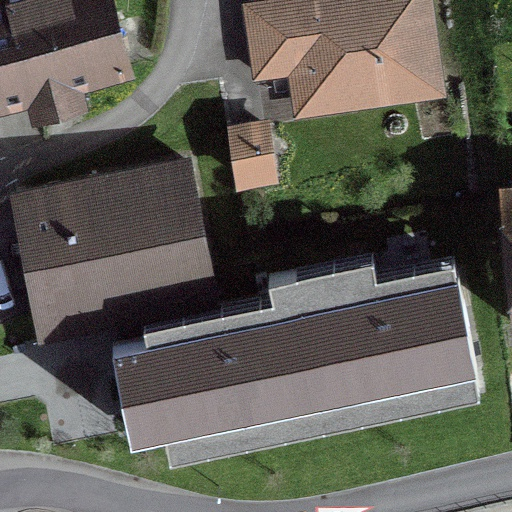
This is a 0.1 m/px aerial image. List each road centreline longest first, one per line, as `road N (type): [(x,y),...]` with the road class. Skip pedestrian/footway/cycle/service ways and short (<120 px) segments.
road 1 (residential): [(511,481),(382,511)]
road 2 (residential): [(119,511),(80,495),(0,489)]
